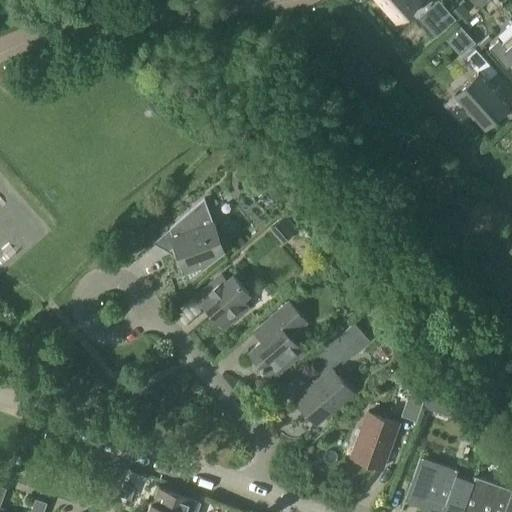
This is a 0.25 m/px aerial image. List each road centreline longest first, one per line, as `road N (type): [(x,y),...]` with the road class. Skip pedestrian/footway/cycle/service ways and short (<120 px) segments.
road 1 (residential): [(275,0),(42,34),(0,51)]
road 2 (residential): [(0,407),(247,490)]
road 3 (residential): [(247,490),(263,456),(259,431),(147,309)]
road 4 (residential): [(147,309),(123,334),(96,339),(78,320),(76,296),(86,278),(106,274),(127,284)]
